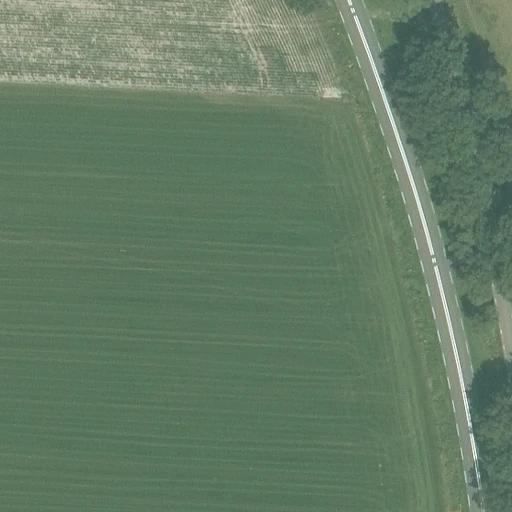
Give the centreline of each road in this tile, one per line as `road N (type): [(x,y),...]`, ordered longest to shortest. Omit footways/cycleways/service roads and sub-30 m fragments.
road 1 (secondary): [(483,511),(435,264),(348,0)]
road 2 (unclassified): [(511,340),(469,127),(430,0)]
